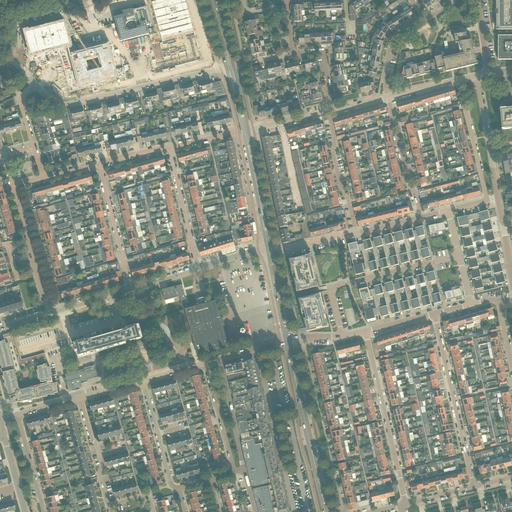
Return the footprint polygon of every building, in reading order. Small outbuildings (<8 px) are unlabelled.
[(153,4),(158,23),(160,23),(162,31),(189,24),(182,0),(157,0),(154,1),(155,4),(154,4),(153,4)] [(366,8),(366,7),(360,0),(356,0),(355,1),(360,8),(364,5),(366,8)] [(427,9),(432,6),(428,0),(426,0),(420,4),(423,9),(425,8),(425,9),(426,8),(427,9)] [(511,0),(495,0),(496,11),(496,12),(496,21),(496,27),(497,27),(498,30),(511,29),(511,0)] [(356,11),(360,8),(355,1),(350,4),(351,5),(350,6),(350,7),(349,8),(350,15),(353,15),(356,14),(356,11)] [(147,25),(151,24),(147,7),(134,10),(134,13),(114,18),(120,42),(149,34),(147,25)] [(414,13),(411,8),(404,12),(409,19),(409,20),(414,17),(413,14),(414,14),(414,13)] [(406,21),(409,19),(404,12),(400,15),(405,23),(407,22),(406,21)] [(400,15),(399,15),(398,13),(394,15),(400,25),(402,23),(403,24),(405,23),(400,15)] [(259,21),(259,20),(258,15),(248,17),(249,21),(245,22),(246,29),(257,27),(256,22),(259,21)] [(397,27),(400,25),(394,15),(389,18),(389,19),(391,21),(396,29),(398,28),(397,27)] [(297,25),(303,25),(303,16),(302,16),(291,17),(291,19),(294,19),(294,22),(297,22),(297,25)] [(391,21),(389,19),(389,18),(383,22),(386,24),(389,28),(390,31),(393,29),(394,30),(396,29),(391,21)] [(389,28),(386,24),(383,22),(383,23),(381,26),(380,25),(377,30),(386,35),(387,34),(386,33),(388,30),(387,30),(389,28)] [(26,33),(26,34),(28,41),(29,47),(30,47),(31,54),(32,55),(39,53),(40,53),(47,51),(54,49),(55,49),(62,47),(63,47),(67,46),(70,45),(70,44),(68,37),(68,36),(68,37),(67,34),(67,33),(67,31),(65,26),(65,24),(65,23),(64,23),(62,24),(61,24),(59,24),(57,25),(56,25),(54,26),(52,26),(51,26),(49,27),(47,28),(46,28),(44,28),(42,29),(41,29),(39,30),(37,30),(36,30),(34,31),(32,32),(31,32),(29,32),(27,33),(26,33)] [(261,31),(258,31),(257,27),(246,29),(248,36),(253,35),(253,36),(253,38),(263,36),(261,31)] [(377,30),(375,29),(372,33),(374,35),(372,38),(376,40),(380,41),(381,39),(383,36),(384,37),(386,35),(377,30)] [(334,33),(331,33),(326,33),(326,44),(333,44),(335,41),(334,33)] [(469,33),(468,33),(454,35),(455,43),(459,43),(461,50),(462,50),(464,55),(444,60),(443,56),(434,58),(435,60),(433,60),(435,70),(437,70),(438,74),(477,65),(477,64),(478,64),(478,63),(479,63),(479,62),(478,61),(477,60),(476,60),(473,48),(474,48),(474,47),(473,48),(471,35),(471,34),(470,34),(470,33),(469,33)] [(299,46),(305,45),(304,35),(299,35),(299,40),(296,40),(297,44),(299,44),(299,46)] [(511,35),(498,36),(498,60),(511,59),(511,35)] [(260,42),(264,41),(263,36),(253,38),(253,39),(254,39),(254,41),(249,42),(251,48),(261,46),(260,42)] [(190,37),(152,47),(157,68),(196,58),(190,37)] [(376,40),(372,38),(371,44),(371,45),(374,45),(384,48),(385,46),(383,45),(382,45),(383,42),(380,41),(376,40)] [(335,47),(333,47),(333,49),(343,49),(345,49),(345,40),(339,41),(335,41),(336,44),(335,44),(335,47)] [(108,45),(72,55),(80,85),(116,76),(108,45)] [(384,48),(374,45),(371,45),(370,50),(383,53),(384,48)] [(266,50),(262,51),(261,46),(251,48),(252,55),(257,54),(258,58),(267,56),(266,50)] [(382,58),(383,53),(370,50),(373,51),(372,56),(382,58)] [(311,68),(309,58),(307,59),(307,60),(304,61),(305,65),(302,65),(303,71),(306,71),(306,72),(312,71),(311,68)] [(433,60),(435,60),(434,58),(435,60),(426,62),(429,72),(433,71),(433,72),(436,72),(435,70),(433,60)] [(302,65),(299,66),(298,61),(292,62),(295,75),(301,74),(301,72),(303,71),(302,65)] [(274,63),(273,64),(276,74),(276,77),(281,76),(281,79),(283,80),(287,79),(286,75),(285,69),(284,68),(281,68),(280,63),(280,62),(276,63),(276,62),(273,63),(274,63)] [(295,75),(292,62),(290,63),(290,64),(287,65),(288,68),(285,69),(286,75),(289,75),(289,73),(294,72),(295,75)] [(425,73),(429,72),(426,62),(420,63),(423,75),(425,74),(425,73)] [(344,64),(343,65),(342,63),(340,63),(334,64),(334,66),(333,67),(334,72),(342,71),(341,68),(344,67),(344,64)] [(420,76),(423,75),(420,63),(413,65),(416,75),(420,74),(420,76)] [(271,75),(276,74),(273,64),(266,65),(268,71),(265,72),(267,80),(271,79),(271,75)] [(412,76),(416,75),(413,65),(407,67),(410,78),(412,77),(412,76)] [(254,68),(254,70),(256,79),(261,78),(261,81),(267,80),(265,72),(264,70),(261,70),(261,66),(256,67),(256,66),(254,67),(254,68)] [(369,67),(366,66),(366,69),(369,70),(367,75),(375,77),(376,74),(377,70),(379,71),(379,69),(369,67)] [(407,79),(410,78),(407,67),(403,67),(402,73),(402,74),(401,74),(401,75),(401,76),(401,77),(402,77),(402,78),(403,78),(404,78),(404,77),(407,77),(407,79)] [(250,71),(249,72),(249,73),(250,78),(251,82),(252,85),(251,85),(252,89),(254,89),(256,88),(255,84),(257,84),(256,79),(254,70),(250,71)] [(343,76),(346,75),(345,70),(342,71),(334,72),(333,73),(334,78),(343,76)] [(318,82),(320,82),(320,79),(313,80),(309,81),(308,82),(308,85),(306,85),(308,90),(321,88),(320,85),(319,86),(318,82)] [(349,85),(348,80),(344,81),(335,83),(336,88),(346,86),(349,85)] [(371,87),(374,86),(373,80),(368,81),(368,82),(364,83),(366,93),(369,92),(368,91),(372,90),(371,87)] [(211,81),(205,82),(207,90),(207,93),(215,91),(216,92),(217,96),(224,94),(219,81),(215,83),(211,83),(211,81)] [(199,86),(196,87),(198,93),(202,92),(201,91),(207,90),(205,82),(199,84),(199,86)] [(365,93),(366,93),(364,83),(359,85),(359,83),(355,84),(357,90),(360,89),(361,93),(364,92),(365,93)] [(193,84),(187,85),(189,97),(190,96),(189,95),(198,93),(196,87),(194,88),(193,84)] [(181,89),(178,90),(180,96),(181,99),(189,97),(187,85),(181,87),(181,89)] [(351,91),(347,92),(346,86),(336,88),(337,90),(338,90),(339,94),(342,93),(343,96),(351,94),(351,91)] [(175,87),(169,88),(171,96),(171,99),(177,98),(177,97),(180,96),(178,90),(176,90),(175,87)] [(163,93),(161,94),(162,101),(171,99),(171,96),(169,88),(163,90),(163,93)] [(157,92),(151,94),(154,105),(156,105),(155,101),(158,100),(159,101),(162,101),(161,94),(158,95),(157,92)] [(321,99),(320,93),(312,95),(313,100),(311,100),(311,104),(322,101),(321,99)] [(146,99),(143,99),(144,106),(148,105),(148,107),(151,106),(154,105),(151,94),(145,95),(146,99)] [(5,106),(14,102),(13,98),(2,103),(3,107),(5,106)] [(137,98),(131,99),(133,107),(134,111),(139,110),(139,109),(142,108),(141,107),(142,106),(141,100),(138,101),(137,98)] [(417,109),(423,108),(420,98),(414,100),(417,109)] [(126,103),(123,104),(125,112),(126,111),(127,113),(134,111),(133,107),(131,99),(125,101),(126,103)] [(300,108),(299,103),(298,99),(292,100),(293,102),(292,103),(294,109),(300,108)] [(411,111),(417,109),(414,100),(409,101),(411,111)] [(287,104),(286,101),(281,103),(283,114),(289,112),(287,104)] [(406,112),(411,111),(409,101),(403,103),(406,112)] [(119,102),(113,104),(116,115),(125,113),(125,112),(123,104),(120,105),(119,102)] [(257,106),(254,107),(255,110),(256,116),(259,115),(260,117),(266,116),(264,109),(263,107),(265,107),(263,102),(261,102),(262,107),(261,107),(258,108),(257,106)] [(209,105),(208,103),(198,105),(200,111),(210,109),(209,105)] [(406,113),(406,112),(403,103),(397,105),(399,111),(405,110),(406,113)] [(108,108),(105,108),(107,120),(108,120),(106,115),(110,114),(109,113),(115,112),(116,115),(113,104),(107,105),(108,108)] [(275,104),(271,105),(271,104),(269,104),(270,108),(271,115),(272,116),(275,116),(275,114),(277,113),(275,107),(275,104)] [(101,105),(95,107),(97,115),(98,118),(103,117),(104,121),(107,120),(105,108),(102,109),(101,105)] [(387,107),(385,107),(384,105),(378,107),(381,116),(389,113),(387,107)] [(90,111),(87,111),(88,118),(92,117),(92,116),(94,115),(95,120),(98,119),(98,118),(97,115),(95,107),(89,108),(90,111)] [(375,117),(381,116),(378,107),(373,108),(375,117)] [(83,108),(77,110),(79,117),(84,116),(85,119),(88,118),(87,111),(84,112),(83,108)] [(375,117),(373,108),(367,110),(370,120),(375,118),(375,117)] [(501,120),(498,120),(498,121),(501,121),(502,129),(501,129),(501,130),(511,128),(511,108),(506,109),(505,108),(500,109),(501,120)] [(72,114),(69,114),(71,123),(74,123),(75,123),(77,123),(78,122),(80,121),(79,117),(77,110),(71,111),(72,114)] [(364,121),(370,120),(367,110),(361,112),(363,119),(364,121)] [(453,112),(455,120),(462,119),(460,111),(453,112)] [(225,124),(231,122),(229,113),(222,114),(223,114),(225,124)] [(214,126),(219,125),(217,115),(211,116),(212,119),(214,126)] [(46,116),(37,119),(39,125),(45,123),(49,122),(48,119),(47,119),(46,116)] [(400,118),(402,124),(408,122),(407,116),(400,118)] [(12,117),(6,118),(7,122),(10,131),(15,129),(13,119),(12,119),(12,117)] [(15,129),(21,128),(18,117),(13,119),(15,129)] [(345,117),(339,118),(341,125),(342,128),(345,127),(345,128),(348,127),(346,124),(347,123),(345,117)] [(144,118),(134,120),(135,126),(145,123),(145,122),(144,118)] [(339,118),(333,120),(335,127),(335,129),(339,128),(339,129),(342,128),(341,125),(339,118)] [(453,127),(463,125),(462,119),(455,120),(452,121),(453,127)] [(197,123),(196,120),(191,122),(193,131),(199,130),(197,123)] [(179,121),(172,122),(173,126),(174,125),(175,130),(175,132),(176,135),(178,134),(178,135),(179,136),(181,135),(182,135),(179,124),(179,121)] [(322,124),(321,121),(315,123),(318,132),(325,130),(324,124),(322,124)] [(4,132),(10,131),(7,122),(2,123),(4,132)] [(418,122),(406,125),(408,133),(418,131),(420,130),(418,122)] [(318,132),(315,123),(309,124),(312,135),(315,134),(315,133),(318,132)] [(312,135),(309,124),(304,126),(306,132),(308,131),(310,136),(312,135)] [(455,133),(464,130),(463,125),(453,127),(455,133)] [(298,128),(300,134),(301,136),(306,134),(306,132),(304,126),(298,128)] [(42,136),(52,133),(51,127),(49,128),(40,131),(42,136)] [(384,138),(391,136),(389,128),(385,129),(381,130),(382,133),(383,133),(384,138)] [(296,141),(294,136),(293,129),(287,131),(289,139),(292,138),(293,142),(296,141)] [(456,138),(466,136),(464,130),(455,133),(456,138)] [(343,131),(336,133),(336,135),(337,139),(345,137),(344,135),(343,131)] [(372,135),(380,133),(380,131),(368,133),(369,134),(367,134),(369,142),(381,139),(381,137),(373,139),(372,135)] [(417,132),(418,132),(418,131),(408,133),(409,139),(419,137),(417,132)] [(44,142),(54,139),(52,133),(42,136),(44,142)] [(128,136),(126,136),(127,139),(128,146),(134,145),(133,140),(132,135),(128,136)] [(281,141),(281,140),(280,135),(262,138),(263,145),(281,141)] [(455,145),(467,142),(466,136),(456,138),(455,139),(453,139),(455,145)] [(117,149),(123,147),(121,138),(114,139),(115,139),(117,149)] [(44,142),(45,147),(56,144),(54,139),(44,142)] [(111,150),(117,149),(115,139),(114,139),(105,141),(106,149),(111,148),(111,150)] [(350,141),(347,142),(346,139),(343,140),(344,148),(354,146),(351,147),(350,141)] [(377,140),(381,139),(369,142),(368,142),(369,147),(378,145),(377,140)] [(278,142),(281,141),(263,145),(265,151),(278,148),(278,145),(274,146),(273,143),(278,142)] [(412,150),(421,148),(420,142),(410,145),(412,150)] [(458,150),(469,147),(467,142),(455,145),(455,147),(457,147),(458,150)] [(95,146),(94,143),(88,145),(91,155),(96,153),(95,146)] [(320,153),(327,152),(325,143),(321,144),(322,147),(319,148),(320,153)] [(56,144),(45,147),(47,153),(59,149),(58,147),(57,147),(56,144)] [(210,150),(210,151),(209,147),(200,149),(202,156),(208,155),(209,158),(212,157),(210,150)] [(215,158),(236,154),(234,147),(227,149),(216,151),(213,152),(215,158)] [(278,148),(265,151),(266,157),(275,155),(278,154),(277,151),(273,152),(272,149),(277,148),(278,148)] [(413,156),(423,154),(421,148),(412,150),(410,151),(412,157),(413,156)] [(59,149),(47,153),(49,158),(58,155),(58,153),(60,152),(59,149)] [(203,159),(202,156),(200,149),(195,151),(196,157),(197,160),(203,159)] [(197,160),(196,157),(195,151),(189,153),(191,159),(192,162),(197,160)] [(387,161),(396,159),(395,153),(385,155),(387,161)] [(459,161),(471,158),(470,153),(460,155),(457,156),(459,161)] [(511,153),(502,155),(503,162),(511,160),(511,153)] [(216,164),(237,160),(236,154),(215,158),(216,164)] [(415,162),(424,159),(423,154),(413,156),(415,162)] [(59,155),(59,156),(58,155),(49,158),(50,164),(61,161),(60,158),(59,155)] [(161,168),(166,166),(164,157),(158,159),(161,168)] [(319,165),(330,163),(328,157),(322,159),(319,160),(322,159),(322,162),(317,163),(318,166),(319,166),(319,165)] [(462,167),(473,164),(471,158),(459,161),(459,162),(461,161),(462,167)] [(155,170),(161,168),(158,159),(152,160),(155,170)] [(388,167),(398,165),(396,159),(387,161),(388,167)] [(421,161),(424,160),(424,159),(415,162),(416,168),(432,164),(431,160),(423,162),(423,163),(422,163),(421,161)] [(149,171),(155,170),(152,160),(147,162),(149,171)] [(227,168),(238,166),(237,160),(216,164),(218,170),(222,169),(221,164),(226,163),(227,168)] [(504,168),(511,166),(511,160),(503,162),(504,168)] [(275,161),(277,161),(267,163),(268,169),(275,167),(275,165),(275,161)] [(144,173),(149,171),(147,162),(141,163),(144,173)] [(144,173),(141,163),(135,165),(137,172),(138,176),(144,174),(144,173)] [(427,165),(432,164),(416,168),(418,173),(428,171),(427,165)] [(462,167),(453,169),(454,173),(460,171),(460,172),(461,176),(465,175),(475,173),(473,164),(462,167)] [(269,175),(287,171),(286,165),(281,166),(275,167),(268,169),(269,175)] [(219,176),(239,172),(238,166),(227,168),(227,169),(222,170),(222,169),(218,170),(219,176)] [(132,176),(132,173),(130,167),(124,168),(126,175),(127,178),(132,176)] [(359,169),(361,169),(361,168),(350,171),(351,177),(360,175),(359,169)] [(320,177),(332,174),(331,169),(324,170),(324,171),(321,171),(322,175),(319,175),(320,177)] [(119,170),(113,171),(115,178),(116,181),(121,179),(120,176),(119,170)] [(391,178),(401,176),(399,170),(390,173),(391,178)] [(116,181),(115,178),(113,171),(107,173),(110,183),(116,181)] [(284,174),(287,173),(287,171),(269,175),(271,181),(285,178),(284,174)] [(428,171),(418,173),(419,179),(429,176),(428,171)] [(226,181),(241,178),(239,172),(219,176),(221,182),(224,182),(226,181)] [(188,182),(194,181),(193,173),(186,174),(188,182)] [(90,174),(85,176),(87,182),(95,180),(94,176),(91,177),(90,174)] [(429,176),(419,179),(421,187),(425,186),(431,185),(429,176)] [(272,187),(289,183),(288,177),(285,178),(271,181),(272,187)] [(162,183),(159,183),(160,189),(161,189),(170,186),(168,178),(162,180),(162,183)] [(235,186),(242,184),(241,178),(226,181),(227,187),(235,186)] [(325,188),(335,186),(333,180),(324,182),(325,188)] [(354,188),(363,186),(362,180),(352,182),(354,188)] [(62,182),(64,189),(65,192),(71,190),(70,189),(68,181),(62,182)] [(400,191),(404,190),(402,181),(395,183),(397,189),(399,188),(400,191)] [(285,185),(289,184),(289,183),(272,187),(273,193),(286,190),(285,185)] [(233,193),(243,191),(242,184),(235,186),(235,190),(233,190),(233,193)] [(480,193),(483,192),(481,184),(478,184),(478,185),(472,187),(474,196),(480,195),(480,193)] [(191,194),(200,192),(203,191),(201,185),(199,186),(190,188),(191,194)] [(365,189),(364,189),(363,186),(354,188),(355,192),(353,193),(353,194),(366,191),(365,189)] [(45,187),(40,189),(43,199),(48,197),(48,196),(47,194),(45,187)] [(469,198),(474,196),(472,187),(466,188),(469,198)] [(43,202),(43,199),(40,189),(34,190),(35,193),(32,194),(33,198),(38,196),(40,203),(43,202)] [(425,192),(425,189),(419,190),(420,197),(427,195),(426,193),(425,193),(425,192)] [(286,190),(273,193),(274,199),(282,197),(282,194),(283,194),(285,194),(285,193),(288,193),(288,190),(286,190)] [(463,199),(462,193),(461,190),(455,191),(458,201),(463,199)] [(124,191),(117,192),(119,200),(129,198),(127,193),(124,193),(124,191)] [(365,192),(366,192),(366,191),(353,194),(355,194),(357,202),(366,200),(365,192)] [(90,202),(100,200),(98,192),(88,194),(90,202)] [(446,204),(444,194),(444,193),(441,194),(441,195),(438,196),(441,205),(446,204)] [(446,204),(452,202),(450,193),(444,194),(446,204)] [(282,197),(274,199),(275,205),(282,203),(288,202),(286,196),(283,197),(282,197)] [(435,207),(441,205),(438,196),(433,197),(435,207)] [(238,210),(246,208),(244,197),(236,199),(224,201),(228,215),(239,213),(238,210)] [(330,208),(339,206),(337,197),(328,199),(328,200),(331,199),(332,204),(329,205),(330,208)] [(430,208),(435,207),(433,197),(427,198),(428,201),(430,208)] [(121,206),(130,204),(129,198),(119,200),(121,206)] [(63,211),(68,210),(65,202),(58,204),(61,212),(63,211)] [(404,214),(410,213),(407,203),(402,205),(404,214)] [(130,204),(121,206),(122,212),(131,209),(132,209),(131,204),(130,204)] [(398,216),(404,214),(402,205),(396,206),(397,209),(398,216)] [(93,214),(103,211),(101,206),(95,207),(89,209),(90,214),(93,214)] [(398,216),(397,209),(396,206),(390,207),(391,210),(393,217),(398,216)] [(387,219),(385,212),(384,208),(379,210),(380,213),(381,220),(387,219)] [(44,211),(41,212),(41,209),(37,210),(39,218),(49,215),(48,212),(45,214),(44,211)] [(123,218),(133,215),(131,209),(122,212),(123,218)] [(278,217),(288,215),(290,215),(288,209),(284,209),(277,211),(278,217)] [(0,215),(1,218),(10,216),(9,210),(0,212),(0,215)] [(381,220),(380,213),(379,210),(373,211),(374,214),(376,221),(381,220)] [(487,211),(472,214),(473,219),(480,218),(481,224),(475,226),(488,223),(487,220),(490,219),(488,215),(489,215),(488,212),(487,211)] [(358,225),(364,224),(362,214),(356,216),(358,225)] [(457,218),(457,219),(458,222),(459,227),(462,226),(462,229),(475,226),(469,228),(467,221),(473,219),(472,214),(457,218)] [(41,224),(51,221),(49,215),(39,218),(41,224)] [(133,215),(123,218),(125,223),(135,221),(137,220),(136,215),(133,215)] [(168,223),(178,221),(177,215),(167,217),(164,218),(165,223),(168,223)] [(288,215),(278,217),(280,228),(285,227),(287,226),(286,221),(287,221),(288,220),(289,219),(288,215)] [(10,216),(1,218),(3,224),(5,223),(12,221),(10,216)] [(96,225),(105,223),(104,217),(94,219),(96,225)] [(346,228),(348,227),(345,218),(342,218),(343,219),(338,220),(340,230),(346,228)] [(249,222),(248,219),(237,221),(238,222),(239,229),(234,230),(235,231),(235,234),(242,233),(243,235),(245,235),(246,236),(249,235),(250,238),(249,238),(252,238),(251,234),(250,225),(249,225),(249,222)] [(50,221),(51,221),(41,224),(43,229),(52,227),(50,221)] [(133,227),(137,226),(135,221),(125,223),(126,229),(133,227)] [(309,237),(308,233),(306,222),(300,223),(302,233),(301,233),(301,234),(293,236),(292,234),(289,235),(288,229),(281,231),(283,243),(291,242),(290,242),(295,241),(309,237)] [(323,222),(321,222),(323,234),(329,232),(327,223),(326,223),(327,226),(324,226),(323,222)] [(429,226),(428,226),(430,234),(431,234),(433,233),(434,233),(438,232),(438,233),(438,234),(438,235),(439,235),(442,234),(443,235),(445,232),(445,231),(445,230),(446,230),(444,222),(432,225),(431,225),(429,226)] [(488,223),(475,226),(476,231),(483,229),(484,235),(478,236),(478,237),(490,234),(490,233),(490,230),(492,230),(492,227),(490,222),(488,223)] [(94,231),(107,228),(105,223),(96,225),(96,228),(93,229),(94,231)] [(206,226),(199,228),(201,236),(205,235),(211,234),(210,229),(211,229),(210,225),(209,225),(206,226)] [(316,228),(312,229),(311,225),(309,225),(312,237),(318,235),(316,228)] [(136,227),(137,227),(137,226),(133,227),(126,229),(128,234),(137,232),(136,227)] [(413,231),(416,244),(421,243),(419,237),(425,235),(423,226),(417,227),(415,228),(415,229),(416,231),(413,231)] [(462,229),(460,230),(461,235),(462,237),(464,237),(465,240),(478,237),(478,236),(471,238),(470,232),(476,231),(475,226),(462,229)] [(12,234),(15,233),(14,227),(7,229),(8,233),(9,237),(13,236),(12,234)] [(44,235),(54,232),(53,227),(52,227),(43,229),(44,235)] [(98,236),(108,234),(107,228),(94,231),(93,232),(94,237),(98,236)] [(402,234),(405,247),(410,245),(409,239),(414,238),(416,244),(413,231),(412,229),(407,230),(405,231),(405,233),(402,234)] [(237,243),(235,234),(235,231),(234,230),(216,235),(218,244),(220,250),(235,246),(234,244),(237,243)] [(56,235),(58,234),(57,231),(54,232),(44,235),(46,240),(52,239),(52,236),(53,237),(54,237),(55,236),(56,235)] [(392,236),(392,237),(395,249),(400,248),(399,245),(404,243),(405,247),(402,234),(402,231),(396,233),(394,233),(394,234),(395,236),(392,236)] [(138,232),(137,232),(128,234),(129,240),(139,238),(138,232)] [(173,242),(178,241),(183,240),(181,232),(174,233),(171,234),(173,242)] [(245,235),(243,235),(242,233),(235,234),(237,243),(253,240),(252,238),(249,238),(250,238),(249,235),(246,236),(245,235)] [(492,241),(495,240),(493,233),(490,233),(490,234),(478,237),(479,241),(485,239),(487,245),(493,244),(492,241)] [(108,234),(98,236),(99,242),(110,240),(108,234)] [(381,239),(384,252),(389,251),(388,244),(393,243),(395,249),(392,237),(392,236),(391,234),(386,235),(384,236),(384,238),(381,239)] [(220,250),(218,244),(216,235),(206,237),(207,241),(211,253),(220,250)] [(371,242),(372,248),(374,254),(379,253),(377,247),(383,245),(384,252),(381,239),(381,236),(376,238),(373,238),(373,239),(374,241),(371,242)] [(137,244),(142,243),(141,237),(139,238),(129,240),(130,246),(137,244)] [(472,243),(479,241),(478,237),(465,240),(462,240),(464,248),(467,247),(467,250),(474,249),(472,243)] [(52,239),(46,240),(47,246),(54,244),(57,244),(55,238),(52,239)] [(371,242),(370,239),(363,241),(363,244),(360,244),(362,251),(363,257),(368,256),(367,249),(372,248),(374,254),(372,248),(371,242)] [(201,244),(198,245),(198,246),(201,256),(211,253),(207,241),(204,242),(201,243),(201,244)] [(137,244),(130,246),(133,254),(143,252),(141,243),(142,243),(137,244)] [(360,244),(357,245),(357,243),(352,244),(349,244),(349,245),(348,245),(352,260),(356,259),(355,252),(362,251),(363,257),(362,251),(360,244)] [(421,243),(416,244),(419,257),(422,256),(422,258),(423,259),(425,258),(430,257),(428,248),(422,249),(421,243)] [(495,251),(497,251),(495,243),(493,244),(487,245),(480,247),(481,252),(488,250),(489,256),(495,254),(495,251)] [(49,252),(58,249),(57,244),(54,244),(47,246),(49,252)] [(410,245),(405,247),(408,259),(409,259),(411,259),(412,261),(415,261),(420,259),(419,257),(416,244),(417,250),(416,250),(417,251),(412,252),(410,245)] [(102,253),(112,251),(111,245),(101,248),(102,253)] [(400,248),(395,249),(398,262),(401,261),(402,263),(402,264),(404,263),(409,262),(409,259),(408,259),(405,247),(407,253),(406,253),(401,254),(400,248)] [(475,253),(481,252),(480,247),(474,249),(467,250),(465,251),(467,258),(469,258),(470,261),(476,259),(475,253)] [(51,258),(60,255),(58,249),(49,252),(51,258)] [(389,251),(384,252),(387,264),(388,264),(391,264),(391,266),(394,266),(399,264),(398,262),(395,249),(396,255),(396,256),(391,257),(389,251)] [(188,254),(189,254),(188,250),(183,251),(181,252),(182,255),(183,262),(189,260),(188,254)] [(102,253),(104,262),(114,259),(112,251),(102,253)] [(183,262),(182,255),(181,252),(175,254),(178,263),(183,262)] [(379,253),(374,254),(375,261),(377,267),(380,266),(381,268),(381,269),(383,268),(388,267),(388,264),(387,264),(384,252),(386,258),(385,258),(380,259),(379,253)] [(318,287),(314,267),(310,254),(304,255),(303,255),(301,256),(298,256),(298,257),(289,259),(288,259),(289,260),(296,291),(297,292),(306,290),(307,290),(309,289),(312,289),(312,288),(318,287)] [(377,267),(375,261),(374,254),(375,261),(370,262),(368,256),(363,257),(366,270),(370,269),(370,271),(378,270),(377,267)] [(497,262),(500,261),(498,254),(495,254),(489,256),(483,257),(484,262),(491,260),(492,266),(498,265),(497,262)] [(52,263),(62,260),(60,255),(51,258),(52,263)] [(88,257),(84,258),(86,268),(94,265),(93,262),(90,263),(88,257)] [(167,267),(165,260),(164,257),(158,259),(161,268),(167,267)] [(170,258),(165,260),(164,257),(165,260),(167,267),(172,265),(170,258)] [(356,259),(352,260),(353,266),(354,268),(355,275),(356,275),(360,274),(364,273),(363,270),(366,270),(363,257),(365,263),(361,264),(358,265),(356,259)] [(477,264),(484,262),(483,257),(476,259),(470,261),(467,261),(469,269),(472,268),(473,271),(479,270),(477,264)] [(158,259),(153,261),(156,270),(161,268),(158,259)] [(54,269),(65,265),(64,260),(62,260),(52,263),(54,269)] [(81,270),(85,269),(82,260),(77,262),(78,262),(81,270)] [(153,261),(152,260),(150,261),(151,264),(148,265),(150,272),(150,273),(156,271),(156,270),(153,261)] [(143,267),(142,267),(142,264),(136,266),(139,275),(145,273),(143,267)] [(500,272),(502,272),(501,264),(498,265),(492,266),(485,268),(487,273),(493,271),(495,277),(501,275),(500,272)] [(64,266),(65,266),(65,265),(54,269),(56,277),(67,274),(64,266)] [(133,277),(139,275),(136,266),(130,268),(133,277)] [(9,273),(8,268),(0,270),(0,273),(0,274),(0,278),(8,276),(8,274),(9,273)] [(480,274),(487,273),(485,268),(479,270),(473,271),(470,272),(472,279),(475,279),(475,282),(481,280),(480,274)] [(114,275),(111,276),(113,283),(119,281),(117,277),(121,276),(120,271),(115,273),(114,273),(114,275)] [(424,277),(427,289),(432,288),(430,282),(436,280),(435,278),(435,276),(434,271),(429,273),(426,273),(426,274),(427,276),(424,277)] [(107,285),(113,283),(110,273),(111,276),(105,278),(105,275),(104,275),(107,285)] [(413,279),(416,292),(421,291),(420,284),(425,283),(427,289),(424,277),(423,274),(418,275),(416,276),(416,278),(413,279)] [(102,286),(107,285),(104,275),(99,277),(99,280),(102,286)] [(501,275),(488,279),(489,283),(493,282),(493,286),(496,285),(497,287),(497,288),(503,286),(502,283),(505,282),(505,280),(503,275),(501,275)] [(10,279),(9,279),(8,276),(0,278),(0,283),(3,283),(4,287),(12,284),(11,279),(10,279)] [(102,286),(99,280),(99,277),(93,279),(94,281),(96,288),(102,286)] [(403,282),(406,294),(411,293),(409,287),(415,286),(416,292),(413,279),(413,277),(408,278),(405,278),(405,279),(406,281),(403,282)] [(393,284),(392,284),(395,297),(400,296),(399,290),(404,288),(406,294),(403,282),(402,279),(397,280),(395,281),(395,282),(395,284),(393,284)] [(475,282),(473,282),(474,287),(475,290),(477,289),(478,292),(484,291),(482,285),(489,283),(488,279),(475,282)] [(88,280),(82,282),(83,285),(85,291),(88,291),(89,291),(90,291),(91,290),(90,290),(88,283),(88,280)] [(382,287),(383,293),(385,300),(390,298),(388,292),(394,291),(395,297),(392,284),(393,284),(392,282),(387,283),(384,284),(385,286),(382,287)] [(79,293),(77,286),(76,283),(71,285),(72,288),(74,295),(77,294),(77,295),(80,294),(79,293)] [(182,289),(183,288),(182,284),(162,290),(165,301),(177,297),(179,296),(187,326),(220,317),(216,300),(188,308),(183,291),(182,291),(182,289)] [(382,287),(381,284),(374,286),(374,289),(371,290),(373,296),(374,302),(379,301),(378,295),(383,293),(385,300),(383,293),(382,287)] [(445,292),(444,292),(446,300),(447,300),(449,299),(450,299),(462,296),(460,288),(459,288),(459,287),(455,285),(455,286),(455,287),(449,288),(450,290),(450,291),(445,292)] [(371,290),(368,290),(368,288),(363,289),(363,288),(360,289),(360,290),(359,290),(363,305),(367,304),(366,298),(373,296),(371,290)] [(432,288),(427,289),(430,302),(433,301),(434,303),(434,304),(436,303),(441,302),(440,298),(440,295),(439,293),(433,294),(432,288)] [(421,291),(416,292),(420,305),(423,304),(423,306),(426,306),(431,305),(430,302),(427,289),(428,296),(423,297),(421,291)] [(411,293),(406,294),(409,307),(412,306),(413,308),(413,309),(415,308),(420,307),(420,305),(416,292),(418,298),(417,298),(412,300),(411,293)] [(307,332),(309,331),(316,329),(316,330),(319,329),(322,329),(322,328),(328,326),(320,294),(313,295),(313,294),(311,296),(308,296),(308,297),(298,299),(298,300),(306,331),(306,332),(307,332)] [(400,296),(395,297),(399,310),(402,309),(402,311),(402,312),(405,311),(410,310),(409,307),(406,294),(407,301),(402,302),(400,296)] [(21,296),(14,298),(15,299),(17,308),(22,307),(21,304),(23,303),(21,296)] [(390,298),(385,300),(388,312),(391,312),(392,314),(394,314),(399,312),(399,310),(395,297),(397,303),(396,303),(396,304),(391,305),(390,298)] [(389,315),(388,312),(385,300),(386,306),(381,307),(379,301),(374,302),(376,308),(378,315),(381,314),(381,317),(389,315)] [(375,316),(378,315),(376,308),(369,310),(367,304),(363,305),(367,320),(375,318),(375,316)] [(353,308),(345,309),(347,321),(354,320),(353,308)] [(488,317),(494,316),(491,308),(485,309),(485,311),(488,317)] [(485,311),(478,313),(480,319),(480,320),(481,322),(488,320),(488,317),(485,311)] [(470,313),(463,315),(464,317),(466,325),(473,323),(473,322),(473,321),(470,313)] [(471,313),(470,313),(473,321),(473,322),(475,321),(480,320),(480,319),(478,313),(471,315),(471,313)] [(223,319),(222,317),(221,318),(220,317),(187,326),(190,338),(193,337),(196,336),(200,335),(204,334),(212,332),(216,331),(220,330),(223,329),(223,330),(228,328),(228,327),(227,326),(226,325),(224,326),(222,319),(223,319)] [(459,328),(466,326),(466,325),(464,317),(456,319),(458,326),(459,326),(459,328)] [(451,328),(458,326),(456,319),(449,321),(451,328)] [(444,326),(441,327),(443,333),(446,332),(446,330),(451,328),(449,321),(449,320),(443,322),(444,326)] [(422,325),(425,335),(435,332),(432,325),(429,326),(428,323),(422,325)] [(86,339),(76,342),(79,356),(90,353),(90,352),(93,351),(94,351),(94,352),(127,342),(126,342),(127,341),(130,341),(141,338),(137,325),(126,328),(127,329),(123,330),(123,332),(121,332),(96,339),(91,341),(91,339),(89,340),(87,340),(86,339)] [(422,325),(416,327),(418,333),(419,336),(419,337),(425,335),(422,325)] [(416,327),(410,328),(414,338),(419,336),(418,333),(416,327)] [(226,329),(229,329),(228,328),(223,330),(223,329),(220,330),(216,331),(212,332),(204,334),(200,335),(196,336),(193,337),(190,338),(192,344),(194,343),(197,355),(228,347),(227,342),(229,341),(226,329)] [(410,328),(405,330),(408,340),(414,338),(410,328)] [(402,342),(408,340),(405,330),(399,332),(402,342)] [(396,344),(402,342),(399,332),(393,334),(396,344)] [(393,334),(387,335),(389,342),(390,346),(396,344),(393,334)] [(488,336),(486,336),(487,343),(490,342),(498,341),(499,341),(499,340),(497,334),(493,335),(488,336)] [(387,335),(382,337),(384,343),(385,347),(390,346),(389,342),(387,335)] [(377,343),(374,344),(377,351),(380,350),(379,349),(385,347),(384,343),(382,337),(376,339),(377,343)] [(7,345),(5,340),(2,341),(0,341),(0,359),(1,362),(1,365),(2,370),(3,372),(4,377),(5,380),(6,384),(7,387),(6,387),(8,391),(9,391),(9,392),(8,393),(9,396),(10,396),(10,399),(11,402),(13,403),(16,402),(16,403),(19,402),(23,401),(23,400),(24,400),(25,401),(29,400),(31,399),(36,398),(39,397),(43,396),(46,395),(50,394),(53,393),(58,392),(56,386),(57,386),(56,383),(51,384),(51,383),(47,384),(45,385),(41,386),(37,387),(34,388),(30,389),(27,390),(20,391),(18,390),(17,384),(16,384),(15,380),(16,380),(15,376),(14,376),(14,373),(13,369),(10,358),(10,355),(9,355),(8,351),(9,351),(7,345)] [(360,351),(361,351),(359,342),(351,344),(353,353),(357,352),(358,352),(359,352),(360,351)] [(451,350),(459,348),(458,342),(449,345),(450,351),(451,350)] [(352,353),(353,353),(351,344),(344,346),(346,353),(349,352),(349,354),(350,354),(351,354),(352,353)] [(344,346),(336,348),(337,350),(337,353),(338,355),(346,353),(344,346)] [(425,356),(435,354),(434,348),(428,349),(428,352),(425,353),(425,356)] [(459,349),(460,349),(459,348),(451,350),(452,357),(460,355),(459,349)] [(314,360),(324,358),(323,352),(313,355),(314,360)] [(43,356),(45,355),(45,353),(21,360),(22,361),(22,363),(19,364),(20,367),(22,366),(22,365),(24,365),(24,366),(27,366),(27,365),(30,364),(30,365),(37,363),(37,362),(40,362),(43,361),(42,360),(44,359),(43,356)] [(501,353),(502,353),(493,355),(494,359),(491,360),(491,362),(502,360),(501,353)] [(461,359),(464,358),(463,354),(460,355),(452,357),(454,363),(462,361),(461,359)] [(232,364),(225,366),(227,375),(227,376),(255,370),(255,369),(252,357),(249,358),(244,359),(244,360),(244,361),(242,362),(241,362),(235,363),(234,363),(234,364),(235,364),(233,364),(232,364)] [(315,366),(326,364),(324,358),(314,360),(315,366)] [(492,368),(503,366),(502,360),(491,362),(492,368)] [(455,370),(463,368),(462,361),(454,363),(455,370)] [(356,370),(365,368),(363,362),(355,364),(356,370)] [(44,365),(38,367),(38,370),(39,371),(39,374),(39,375),(40,378),(40,379),(41,382),(47,381),(47,382),(50,382),(49,376),(50,376),(49,369),(48,369),(48,367),(47,364),(44,365)] [(326,364),(315,366),(317,372),(327,369),(326,364)] [(97,367),(96,367),(95,365),(84,368),(84,369),(65,374),(67,382),(66,382),(68,390),(82,386),(81,382),(83,382),(83,383),(88,382),(88,380),(100,377),(97,367)] [(429,373),(439,371),(438,365),(428,367),(429,373)] [(358,376),(366,375),(365,368),(356,370),(358,376)] [(457,376),(465,374),(463,368),(455,370),(457,376)] [(328,375),(327,369),(317,372),(318,377),(328,375)] [(246,378),(256,376),(255,370),(227,376),(228,379),(244,376),(244,379),(246,379),(246,378)] [(385,378),(395,376),(394,370),(384,372),(385,378)] [(427,382),(437,379),(436,374),(426,376),(427,382)] [(458,382),(466,381),(465,374),(457,376),(458,382)] [(190,384),(200,381),(199,375),(189,378),(190,384)] [(319,383),(330,381),(328,375),(318,377),(319,383)] [(359,383),(368,381),(366,375),(358,376),(359,383)] [(232,393),(259,387),(256,376),(246,378),(246,379),(244,379),(245,379),(230,382),(232,393)] [(506,379),(506,378),(498,380),(498,381),(499,387),(508,385),(506,379)] [(427,388),(439,385),(437,379),(427,382),(426,382),(427,388)] [(466,381),(458,382),(460,389),(468,387),(471,386),(469,380),(466,381)] [(321,389),(331,386),(330,381),(319,383),(321,389)] [(361,389),(369,387),(368,381),(359,383),(361,389)] [(172,390),(170,382),(164,383),(166,390),(172,389),(172,390)] [(332,392),(331,386),(321,389),(322,395),(329,393),(332,392)] [(248,396),(260,393),(259,387),(232,393),(233,399),(248,396)] [(362,396),(370,394),(369,387),(361,389),(362,396)] [(389,395),(399,393),(398,387),(388,389),(389,395)] [(461,396),(472,393),(470,387),(468,388),(468,387),(460,389),(461,396)] [(498,398),(510,395),(509,389),(504,390),(486,394),(487,399),(490,398),(489,396),(497,394),(498,398)] [(440,392),(441,392),(441,391),(433,392),(433,393),(430,393),(431,399),(441,396),(442,396),(443,395),(442,393),(441,393),(440,393),(440,392)] [(197,397),(194,398),(195,400),(198,400),(205,398),(203,392),(196,394),(197,397)] [(323,401),(334,398),(332,392),(329,393),(322,395),(323,401)] [(262,398),(261,398),(260,393),(248,396),(233,399),(234,404),(234,405),(235,412),(236,412),(263,406),(264,406),(262,398)] [(364,402),(372,400),(370,394),(362,396),(364,402)] [(509,396),(510,396),(510,395),(498,398),(499,398),(500,404),(511,402),(509,396)] [(467,398),(462,400),(464,406),(471,404),(471,401),(473,400),(472,397),(467,398)] [(392,406),(402,404),(401,398),(390,400),(392,406)] [(325,410),(335,407),(334,400),(330,401),(331,402),(324,404),(325,410)] [(364,402),(361,403),(362,409),(365,409),(373,407),(372,400),(364,402)] [(433,410),(444,408),(442,402),(432,404),(433,410)] [(501,404),(500,404),(501,410),(511,408),(511,402),(501,404)] [(472,405),(474,404),(474,403),(471,404),(464,406),(465,412),(473,410),(472,405)] [(237,418),(264,411),(263,406),(236,412),(237,414),(237,417),(237,418)] [(327,415),(337,413),(335,407),(325,410),(327,415)] [(367,415),(375,413),(373,407),(365,409),(367,415)] [(503,416),(511,414),(511,408),(501,410),(503,416)] [(134,411),(131,412),(132,418),(136,417),(142,415),(141,409),(134,411)] [(172,412),(171,410),(165,411),(168,421),(174,419),(172,412)] [(467,419),(474,417),(473,410),(465,412),(467,419)] [(238,423),(265,417),(264,411),(237,418),(238,423)] [(334,417),(338,416),(337,413),(327,415),(328,421),(335,419),(334,417)] [(368,422),(376,420),(375,413),(367,415),(368,422)] [(436,422),(446,419),(445,413),(435,416),(436,422)] [(395,422),(405,419),(404,414),(394,416),(395,422)] [(504,423),(511,421),(511,414),(503,416),(504,423)] [(134,423),(136,423),(144,421),(142,415),(136,417),(136,419),(134,420),(134,423)] [(239,429),(267,422),(265,417),(238,423),(239,429)] [(329,427),(340,424),(338,419),(335,419),(328,421),(329,427)] [(446,419),(436,422),(437,424),(437,427),(448,425),(446,419)] [(203,429),(213,426),(211,420),(204,422),(204,423),(201,423),(203,429)] [(508,429),(511,427),(511,421),(504,423),(503,423),(505,429),(508,428),(508,429)] [(241,434),(268,428),(267,422),(239,429),(241,434)] [(371,431),(379,429),(377,423),(369,425),(371,431)] [(470,432),(477,430),(476,423),(468,425),(470,432)] [(407,425),(406,425),(397,427),(398,433),(408,431),(407,425)] [(449,427),(448,427),(448,425),(437,427),(439,433),(450,430),(450,427),(449,427)] [(270,434),(269,434),(268,428),(241,434),(242,440),(270,434)] [(372,437),(380,436),(379,429),(371,431),(372,437)] [(332,438),(342,436),(341,430),(331,432),(332,438)] [(481,433),(478,434),(477,430),(470,432),(471,438),(481,436),(481,433)] [(409,434),(408,431),(398,433),(399,439),(409,436),(409,434)] [(439,441),(451,438),(450,432),(438,435),(437,435),(438,439),(439,441)] [(242,448),(272,441),(270,434),(242,440),(243,442),(241,442),(242,448)] [(380,436),(372,437),(374,444),(382,442),(383,442),(382,439),(382,438),(382,437),(381,436),(381,435),(380,436)] [(410,442),(415,441),(413,435),(409,436),(399,439),(401,444),(410,442)] [(342,436),(332,438),(333,444),(344,441),(342,436)] [(481,443),(483,442),(481,436),(471,438),(473,445),(480,443),(481,443)] [(441,446),(452,444),(451,438),(439,441),(440,441),(441,446)] [(181,446),(179,439),(173,441),(176,450),(182,449),(181,446)] [(170,451),(176,450),(173,441),(167,442),(170,451)] [(271,441),(272,441),(242,448),(244,459),(274,452),(271,441)] [(383,448),(382,442),(374,444),(371,445),(372,448),(374,447),(375,450),(383,448)] [(481,443),(483,442),(481,443),(480,443),(473,445),(472,445),(473,451),(484,448),(484,445),(482,445),(481,443)] [(442,452),(453,449),(452,444),(441,446),(442,452)] [(335,449),(333,450),(334,451),(335,452),(336,455),(346,453),(345,447),(335,449)] [(413,447),(411,448),(411,447),(402,450),(403,455),(414,453),(413,447)] [(377,457),(385,455),(383,448),(375,450),(377,457)] [(42,452),(45,451),(35,453),(37,459),(44,457),(42,452)] [(278,470),(274,452),(244,459),(245,459),(245,463),(246,467),(251,484),(252,487),(260,485),(260,482),(280,477),(278,469),(278,470)] [(346,453),(349,452),(346,453),(336,455),(338,461),(344,459),(344,460),(348,460),(346,453)] [(414,453),(403,455),(405,461),(415,458),(414,453)] [(378,464),(386,462),(385,455),(377,457),(378,464)] [(411,460),(416,459),(415,458),(405,461),(406,467),(412,466),(411,460)] [(505,467),(511,466),(509,458),(503,460),(505,467)] [(493,460),(490,461),(492,471),(499,469),(497,461),(496,459),(493,460)] [(499,469),(505,467),(503,460),(497,461),(499,469)] [(490,461),(484,462),(484,464),(486,472),(492,471),(490,461)] [(377,470),(388,468),(386,462),(378,464),(375,464),(377,470)] [(486,473),(486,472),(484,464),(478,466),(480,474),(482,474),(482,475),(485,475),(485,473),(486,473)] [(147,474),(158,471),(156,466),(149,468),(146,469),(147,474)] [(340,470),(341,476),(352,473),(350,467),(346,468),(340,470)] [(464,476),(467,475),(465,467),(456,470),(458,480),(459,481),(459,480),(461,479),(461,480),(461,481),(464,480),(465,479),(464,476)] [(381,476),(389,474),(388,468),(377,470),(377,471),(380,470),(381,476)] [(456,470),(450,471),(452,481),(458,480),(456,470)] [(158,471),(147,474),(147,475),(148,474),(149,480),(153,479),(159,477),(158,471)] [(447,483),(452,481),(450,471),(444,473),(447,483)] [(352,473),(341,476),(342,481),(349,480),(353,479),(352,474),(352,473)] [(441,484),(447,483),(444,473),(438,474),(441,484)] [(435,486),(441,484),(438,474),(433,475),(435,486)] [(429,487),(435,486),(433,475),(427,477),(429,488),(429,487)] [(280,477),(260,482),(260,485),(269,483),(269,485),(281,483),(279,477),(280,477)] [(429,489),(429,488),(427,477),(421,478),(423,488),(424,490),(424,489),(426,489),(427,489),(429,489)] [(421,489),(423,488),(421,478),(415,480),(418,491),(421,491),(421,490),(421,489)] [(415,480),(410,481),(409,479),(405,480),(408,488),(411,488),(412,491),(414,491),(414,492),(415,492),(418,492),(418,491),(415,480)] [(364,488),(367,487),(366,482),(359,484),(359,485),(354,487),(354,485),(350,486),(350,485),(344,487),(345,493),(355,490),(364,488)] [(258,511),(286,505),(281,483),(269,485),(269,486),(257,488),(252,489),(258,511)] [(392,489),(385,490),(387,498),(394,496),(394,493),(397,493),(395,486),(392,487),(392,489)] [(346,498),(356,496),(355,490),(345,493),(346,498)] [(378,492),(377,490),(370,492),(372,502),(373,502),(374,502),(373,501),(380,499),(378,492)] [(380,499),(387,498),(385,490),(378,492),(380,499)] [(51,497),(47,498),(49,503),(55,502),(59,501),(58,495),(57,492),(57,491),(55,492),(50,493),(51,497)] [(89,498),(86,499),(88,505),(90,504),(98,502),(96,496),(89,498)] [(348,504),(358,502),(356,496),(346,498),(348,504)] [(509,502),(508,501),(507,496),(500,498),(503,508),(506,508),(507,511),(510,510),(511,511),(511,506),(510,507),(509,502)] [(349,510),(371,505),(370,499),(367,499),(358,502),(348,504),(349,510)] [(492,511),(496,511),(494,500),(490,500),(488,500),(488,501),(487,501),(489,511),(486,511),(485,511),(492,511)] [(472,511),(482,511),(480,503),(473,505),(474,509),(472,509),(472,511)]
